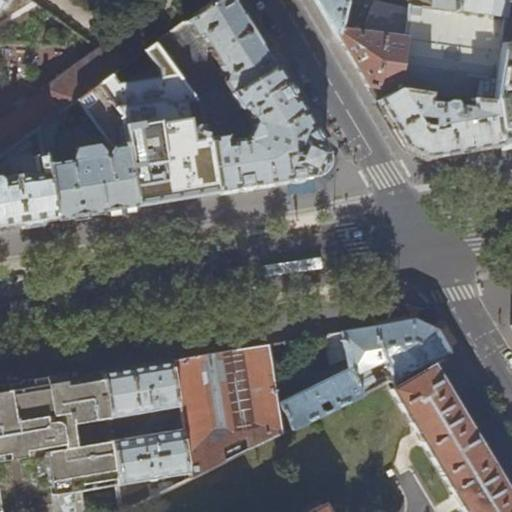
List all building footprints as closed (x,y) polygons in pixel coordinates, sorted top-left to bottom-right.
[(230,0),(213,0),(155,44),(195,101),(201,110),(272,67),(265,56),(247,27),(230,0)] [(315,0),(336,34),(343,0),(315,0)] [(359,0),(343,0),(336,34),(351,60),(368,90),(376,103),(398,90),(408,7),(374,0),(362,31),(351,30),(353,21),(354,21),(359,0)] [(504,0),(409,0),(409,1),(408,7),(398,90),(428,94),(471,100),(491,103),(505,0),(504,0)] [(511,1),(505,0),(491,103),(498,146),(511,143),(511,1)] [(155,44),(116,71),(97,86),(119,116),(134,206),(172,200),(216,192),(206,139),(190,142),(184,103),(195,101),(155,44)] [(97,86),(116,71),(99,48),(43,89),(45,92),(0,124),(0,150),(3,155),(7,152),(8,151),(21,142),(37,130),(54,117),(77,100),(97,86)] [(296,106),(272,67),(201,110),(203,124),(210,124),(208,114),(213,112),(219,121),(242,108),(252,125),(246,140),(225,143),(224,136),(206,138),(206,139),(216,192),(272,183),(315,175),(325,153),(296,106)] [(119,116),(97,86),(77,100),(111,147),(104,156),(90,158),(84,157),(80,158),(78,160),(61,162),(55,158),(52,138),(59,123),(54,117),(37,130),(41,151),(52,219),(77,215),(134,206),(119,116)] [(428,94),(398,90),(376,103),(395,135),(402,148),(425,158),(452,153),(498,146),(491,103),(471,100),(473,109),(456,107),(452,103),(449,103),(444,103),(441,104),(427,102),(428,94)] [(26,149),(21,142),(8,151),(7,152),(11,159),(26,149)] [(0,227),(52,219),(41,151),(34,152),(35,158),(33,158),(35,176),(28,177),(23,176),(10,178),(8,160),(0,163),(0,227)] [(411,321),(383,326),(339,333),(346,369),(275,402),(290,430),(320,415),(314,405),(323,401),(328,411),(409,371),(406,365),(402,366),(400,362),(412,357),(418,367),(427,363),(448,352),(434,331),(411,321)] [(216,354),(167,362),(176,419),(178,430),(185,481),(275,437),(271,393),(266,345),(216,354)] [(133,367),(97,373),(98,378),(105,418),(145,411),(147,424),(176,419),(167,362),(133,367)] [(511,511),(511,503),(430,368),(389,389),(463,511),(511,511)] [(0,389),(0,464),(27,460),(26,450),(64,444),(66,454),(47,457),(56,511),(86,511),(83,491),(117,485),(109,441),(75,447),(71,424),(105,418),(98,378),(64,384),(63,379),(57,380),(0,389)] [(178,430),(109,441),(117,485),(176,474),(178,485),(185,481),(178,430)] [(145,486),(119,498),(121,511),(122,511),(172,487),(171,481),(159,484),(159,488),(146,491),(145,486)]
